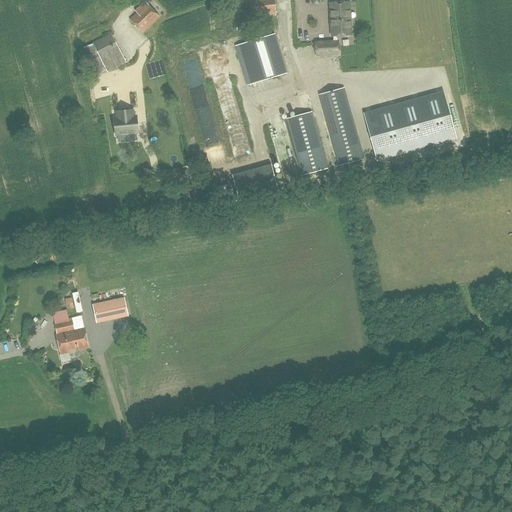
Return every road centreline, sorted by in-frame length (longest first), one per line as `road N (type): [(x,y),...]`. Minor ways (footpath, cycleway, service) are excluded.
road 1 (track): [(0,481),(277,414)]
road 2 (track): [(277,414),(511,345)]
